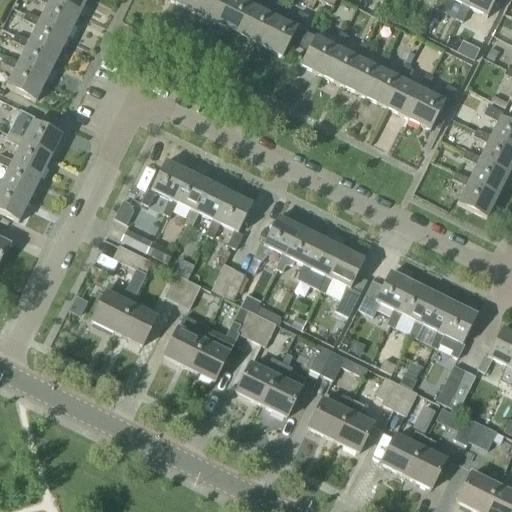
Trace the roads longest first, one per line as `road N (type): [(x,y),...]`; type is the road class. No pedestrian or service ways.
road 1 (residential): [(2,372),(141,92),(511,277)]
road 2 (tertiary): [(283,511),(2,372)]
